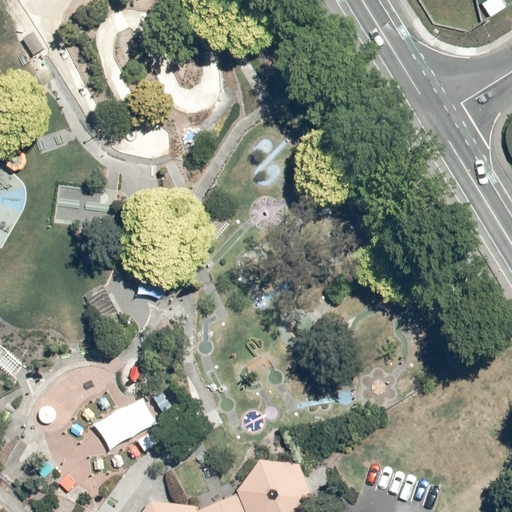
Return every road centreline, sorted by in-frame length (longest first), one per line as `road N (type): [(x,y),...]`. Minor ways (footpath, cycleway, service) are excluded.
road 1 (secondary): [(511,249),(434,120)]
road 2 (secondary): [(434,120),(359,0)]
